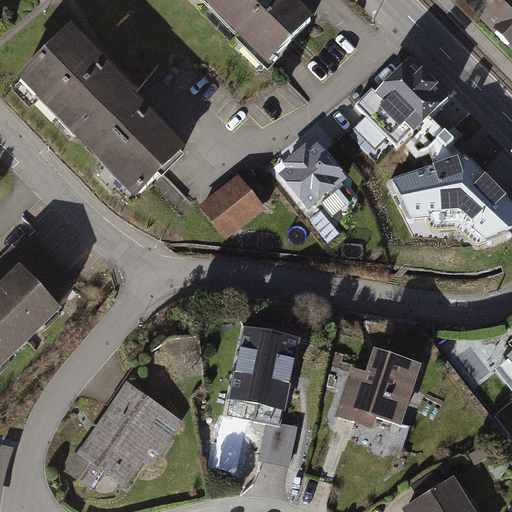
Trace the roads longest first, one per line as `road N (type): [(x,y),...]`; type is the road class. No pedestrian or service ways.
road 1 (residential): [(511,298),(430,304),(156,268)]
road 2 (residential): [(156,268),(40,431),(20,511)]
road 3 (residential): [(156,268),(120,250),(0,129)]
road 4 (secondary): [(511,120),(393,0)]
